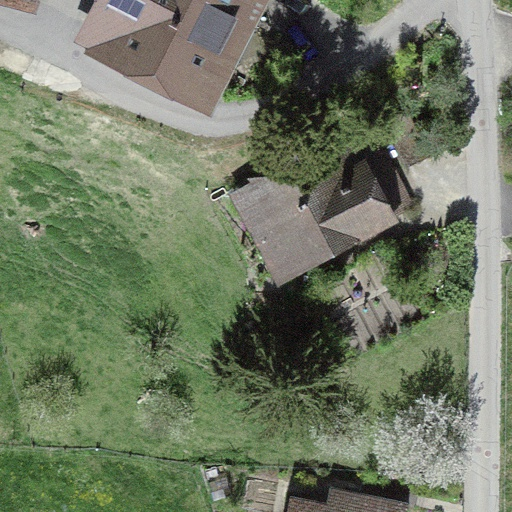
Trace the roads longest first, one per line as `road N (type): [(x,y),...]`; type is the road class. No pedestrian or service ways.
road 1 (residential): [(484,511),(472,0)]
road 2 (residential): [(433,0),(303,98),(209,121),(0,27)]
